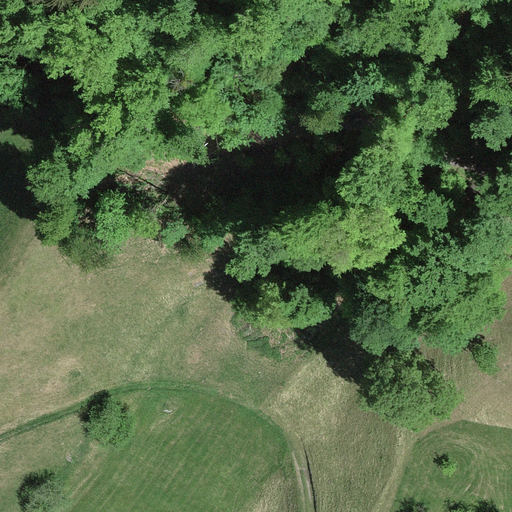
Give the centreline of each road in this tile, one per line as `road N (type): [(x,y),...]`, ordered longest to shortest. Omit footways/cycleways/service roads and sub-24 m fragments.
road 1 (track): [(311,511),(296,450),(265,413),(147,388),(0,444)]
road 2 (track): [(511,176),(450,159),(359,115)]
